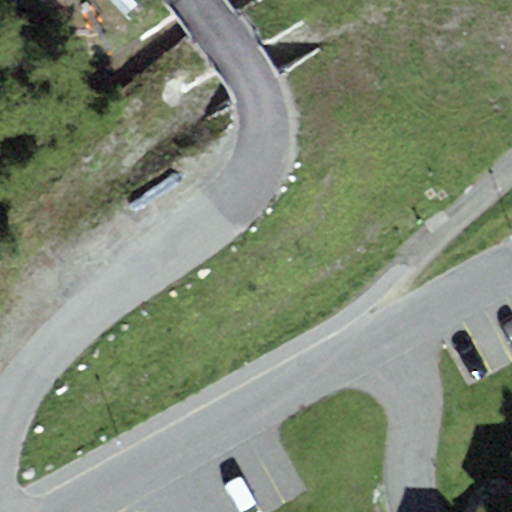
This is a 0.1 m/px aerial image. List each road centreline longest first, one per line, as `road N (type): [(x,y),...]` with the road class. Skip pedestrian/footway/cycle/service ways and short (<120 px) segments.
road 1 (residential): [(70,511),(511,264)]
road 2 (track): [(511,167),(412,266),(381,334)]
